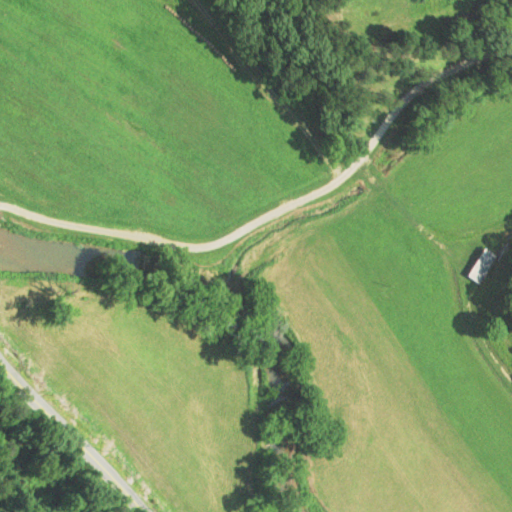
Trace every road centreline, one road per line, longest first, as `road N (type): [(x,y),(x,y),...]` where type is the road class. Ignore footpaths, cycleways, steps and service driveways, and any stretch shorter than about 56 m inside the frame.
road 1 (residential): [(0,203),(197,249),(227,241),(351,173),(406,99),(511,43)]
road 2 (secondary): [(141,511),(0,354)]
